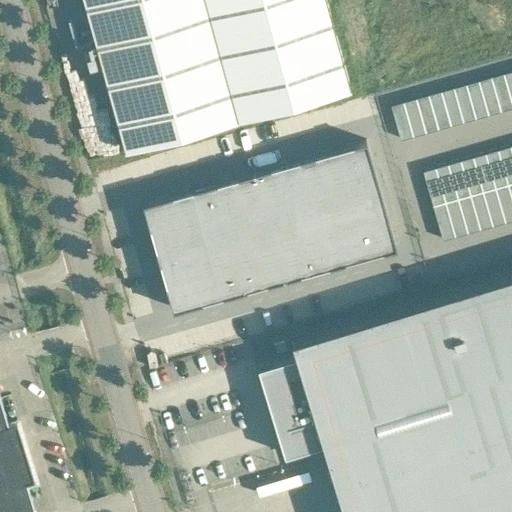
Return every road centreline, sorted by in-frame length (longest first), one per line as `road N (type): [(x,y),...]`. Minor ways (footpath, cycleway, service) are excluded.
road 1 (unclassified): [(148,511),(9,0)]
road 2 (unknown): [(83,511),(31,343)]
